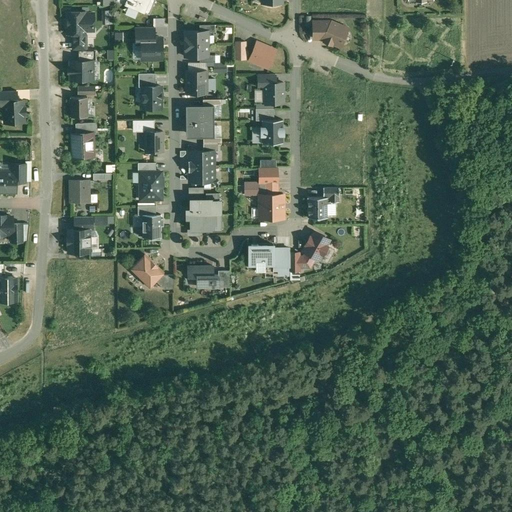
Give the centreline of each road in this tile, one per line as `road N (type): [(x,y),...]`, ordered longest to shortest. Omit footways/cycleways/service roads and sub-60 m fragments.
road 1 (residential): [(293,42),(291,228),(242,231),(224,254),(186,253),(174,240),(172,0)]
road 2 (residential): [(293,42),(382,80),(511,70)]
road 3 (residential): [(42,0),(46,202)]
road 4 (residential): [(46,202),(39,313),(25,340),(0,356)]
